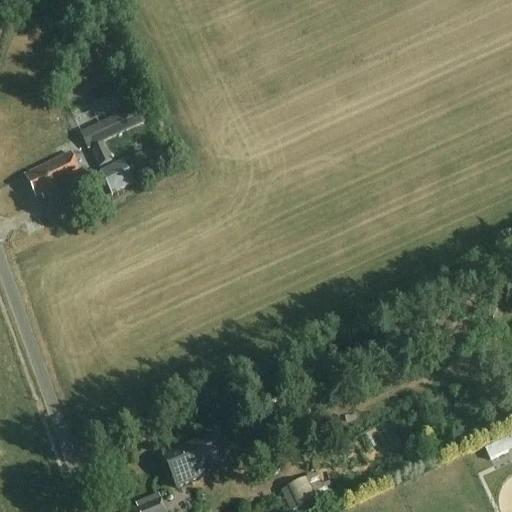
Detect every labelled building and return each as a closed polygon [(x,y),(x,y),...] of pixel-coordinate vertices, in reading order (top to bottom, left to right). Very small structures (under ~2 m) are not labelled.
[(144,124),(136,108),(79,134),(87,151),(144,124)] [(112,162),(104,145),(90,152),(98,169),(112,162)] [(82,181),(69,154),(24,175),(35,198),(42,195),(44,199),(82,181)] [(133,184),(123,163),(99,174),(109,196),(133,184)] [(174,452),(179,463),(166,469),(175,489),(215,471),(207,453),(220,447),(214,434),(174,452)] [(164,511),(159,497),(121,511),(164,511)]
